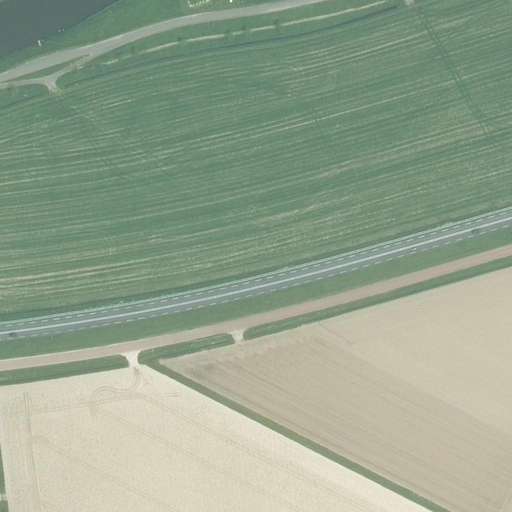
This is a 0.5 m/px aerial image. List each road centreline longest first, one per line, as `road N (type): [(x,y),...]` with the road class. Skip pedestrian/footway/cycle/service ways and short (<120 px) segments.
road 1 (unclassified): [(0,363),(237,325),(511,249)]
road 2 (primary): [(0,333),(230,294),(511,219)]
road 3 (unclassified): [(0,78),(163,27),(312,0)]
